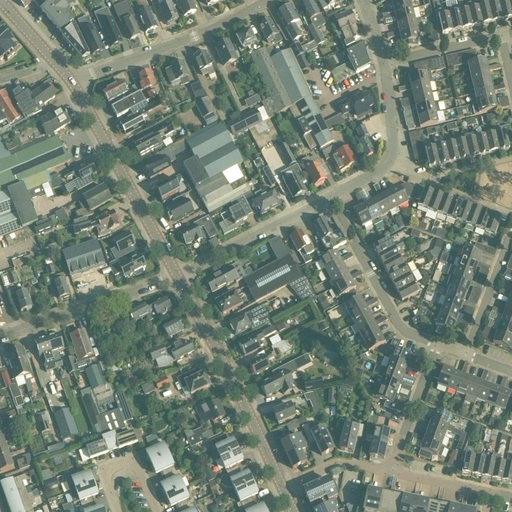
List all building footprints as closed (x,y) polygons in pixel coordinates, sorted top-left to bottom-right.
[(16,0),(24,8),(33,0),(37,4),(41,0),(16,0)] [(41,0),(37,4),(43,10),(42,11),(60,32),(72,21),(63,3),(61,0),(41,0)] [(162,0),(163,0),(162,0),(165,6),(159,8),(166,25),(178,20),(171,3),(170,3),(168,0),(162,0)] [(175,0),(179,9),(181,9),(184,17),(196,11),(190,0),(175,0)] [(303,0),(304,2),(301,3),(312,26),(308,28),(317,46),(324,43),(317,29),(325,25),(320,15),(311,0),(303,0)] [(317,0),(327,17),(333,15),(328,7),(335,3),(338,8),(344,5),(341,0),(317,0)] [(392,5),(394,13),(394,15),(412,11),(409,0),(392,5)] [(487,0),(486,0),(488,6),(492,24),(502,22),(496,0),(487,0)] [(507,0),(496,0),(502,22),(511,19),(507,0)] [(466,5),(468,11),(472,28),(482,26),(478,8),(477,3),(466,5)] [(140,4),(134,7),(137,14),(145,34),(147,33),(149,34),(153,33),(153,30),(157,28),(149,9),(143,11),(140,4)] [(126,6),(115,11),(118,18),(119,18),(120,21),(121,21),(129,40),(140,35),(132,16),(130,17),(129,14),(129,13),(126,6)] [(291,6),(277,14),(292,42),(301,37),(294,24),(299,22),(291,6)] [(488,6),(478,8),(482,26),(492,24),(488,6)] [(457,7),(447,10),(452,33),(462,31),(458,13),(457,7)] [(447,10),(434,12),(437,22),(438,21),(442,35),(452,33),(447,10)] [(102,11),(96,14),(110,48),(121,43),(111,20),(107,22),(102,11)] [(394,15),(395,17),(397,25),(414,21),(412,11),(394,15)] [(468,11),(458,13),(462,31),(472,28),(468,11)] [(350,12),(336,18),(334,14),(333,15),(327,17),(332,29),(337,26),(340,32),(355,25),(350,12)] [(84,19),(77,21),(92,56),(103,51),(93,28),(89,30),(84,19)] [(420,19),(414,21),(397,25),(398,32),(399,35),(417,31),(422,29),(420,19)] [(270,20),(259,26),(268,44),(274,41),(274,42),(281,38),(279,34),(277,34),(270,20)] [(89,56),(72,21),(60,32),(64,36),(62,37),(82,60),(89,56)] [(354,45),(353,40),(354,40),(355,41),(356,40),(356,39),(360,38),(359,36),(361,35),(358,29),(356,29),(355,26),(355,25),(340,32),(335,34),(344,50),(354,45)] [(430,38),(428,38),(429,45),(438,43),(435,26),(428,28),(430,38)] [(249,30),(235,36),(243,51),(249,47),(252,52),(249,53),(270,99),(262,103),(269,119),(278,115),(289,109),(289,110),(293,108),(265,50),(260,53),(256,44),(249,30)] [(401,44),(398,45),(399,51),(417,47),(416,42),(419,41),(417,31),(399,35),(399,37),(401,44)] [(0,62),(3,60),(4,59),(7,62),(8,61),(11,58),(12,57),(11,57),(14,55),(15,54),(11,49),(11,50),(8,47),(9,47),(7,44),(6,44),(4,41),(2,39),(0,37),(0,62)] [(228,43),(215,49),(223,67),(236,61),(228,43)] [(299,43),(290,48),(296,59),(305,54),(299,43)] [(369,67),(365,53),(363,46),(357,49),(346,54),(351,64),(356,74),(369,67)] [(265,50),(293,108),(297,106),(311,99),(314,97),(290,49),(270,59),(265,50)] [(475,51),(469,52),(471,63),(477,62),(475,51)] [(198,55),(194,57),(200,72),(202,76),(207,74),(209,77),(214,74),(211,68),(205,53),(203,53),(203,52),(198,54),(198,55)] [(469,52),(463,53),(466,65),(467,64),(471,63),(469,52)] [(463,53),(457,54),(460,66),(466,65),(463,53)] [(457,54),(451,56),(454,67),(460,66),(457,54)] [(305,55),(296,59),(302,72),(311,67),(305,55)] [(451,56),(445,57),(448,69),(454,67),(451,56)] [(442,58),(436,59),(439,71),(445,69),(442,58)] [(436,59),(430,61),(433,72),(439,71),(436,59)] [(471,63),(467,64),(470,75),(487,70),(487,68),(485,60),(477,62),(471,63)] [(430,61),(425,62),(427,73),(433,72),(430,61)] [(172,69),(166,71),(170,84),(181,80),(183,86),(189,84),(187,78),(188,77),(183,62),(181,63),(181,62),(178,62),(176,63),(177,65),(171,67),(172,69)] [(425,62),(419,63),(421,75),(426,74),(427,73),(425,62)] [(419,63),(413,65),(415,76),(421,75),(419,63)] [(357,75),(356,74),(351,64),(330,75),(336,86),(357,75)] [(487,70),(470,75),(472,85),(489,81),(488,73),(487,70)] [(150,73),(139,77),(142,85),(140,85),(142,92),(143,93),(149,89),(154,98),(158,96),(155,88),(156,88),(150,73)] [(408,78),(410,86),(410,88),(428,84),(426,74),(421,75),(415,76),(408,78)] [(120,83),(102,92),(109,104),(110,106),(129,96),(130,99),(139,95),(135,86),(131,88),(132,89),(126,92),(124,87),(128,85),(123,76),(118,79),(120,83)] [(489,81),(472,85),(474,95),(492,90),(491,88),(489,81)] [(199,83),(190,86),(196,101),(205,98),(199,83)] [(23,84),(9,94),(19,108),(17,109),(22,117),(20,118),(22,122),(40,113),(38,110),(33,112),(23,98),(37,89),(34,84),(27,89),(23,84)] [(410,88),(411,91),(413,98),(430,94),(428,84),(410,88)] [(37,89),(23,98),(33,112),(38,110),(54,98),(46,86),(39,91),(37,89)] [(129,96),(110,106),(112,109),(111,109),(117,119),(129,113),(155,99),(154,98),(149,89),(143,93),(139,95),(130,99),(129,96)] [(492,90),(474,95),(477,104),(494,100),(492,93),(492,90)] [(4,91),(0,94),(0,108),(4,113),(2,115),(9,125),(20,118),(22,117),(17,109),(4,91)] [(164,91),(157,93),(161,106),(169,102),(168,101),(170,100),(167,92),(165,93),(164,91)] [(359,94),(338,105),(342,113),(353,108),(356,114),(373,105),(366,93),(360,96),(359,94)] [(413,98),(415,106),(415,108),(433,104),(430,94),(413,98)] [(207,97),(193,105),(201,120),(202,119),(206,126),(218,119),(214,113),(215,112),(207,97)] [(498,105),(496,105),(497,110),(508,108),(507,104),(508,104),(507,98),(497,100),(498,105)] [(131,118),(120,124),(126,136),(144,126),(138,114),(157,104),(154,99),(155,99),(129,113),(131,118)] [(328,132),(311,99),(297,106),(302,115),(304,119),(311,132),(315,138),(328,132)] [(190,100),(175,107),(178,112),(192,104),(190,100)] [(477,105),(472,106),(474,116),(496,111),(494,100),(477,104),(477,105)] [(415,108),(416,111),(417,118),(435,114),(440,113),(437,103),(433,104),(415,108)] [(0,130),(9,126),(10,126),(9,125),(2,115),(4,113),(0,108),(0,130)] [(0,131),(0,160),(24,151),(55,138),(52,134),(55,133),(70,124),(62,110),(47,119),(47,120),(3,138),(0,131)] [(256,112),(242,119),(247,130),(261,123),(256,112)] [(341,114),(324,122),(329,131),(329,130),(331,133),(335,131),(334,128),(345,123),(341,114)] [(435,114),(417,118),(420,129),(438,125),(435,114)] [(20,118),(9,125),(10,126),(9,126),(10,128),(22,122),(20,118)] [(247,130),(242,119),(227,126),(233,138),(247,130)] [(311,132),(304,119),(296,123),(303,137),(311,132)] [(138,143),(133,146),(136,150),(134,151),(138,158),(163,144),(161,140),(175,132),(171,124),(138,142),(138,143)] [(222,126),(188,144),(190,149),(197,161),(231,143),(222,126)] [(511,138),(509,126),(493,130),(498,152),(509,150),(507,142),(511,140),(511,138)] [(364,127),(356,131),(362,142),(357,145),(364,159),(366,158),(367,159),(369,158),(370,156),(375,153),(371,147),(373,146),(364,127)] [(493,130),(483,132),(484,137),(488,155),(498,152),(493,130)] [(328,132),(315,138),(320,150),(333,143),(328,132)] [(420,132),(408,135),(409,140),(421,138),(420,132)] [(311,133),(303,137),(310,150),(317,146),(311,133)] [(484,137),(474,139),(478,157),(488,155),(484,137)] [(56,138),(55,138),(24,151),(35,176),(46,171),(70,162),(56,138)] [(421,138),(409,140),(411,146),(422,144),(421,138)] [(474,139),(464,142),(468,159),(478,157),(474,139)] [(453,140),(444,142),(444,146),(448,164),(458,162),(454,144),(453,140)] [(444,142),(433,145),(434,147),(439,166),(448,164),(444,146),(444,142)] [(464,142),(454,144),(458,162),(468,159),(464,142)] [(197,161),(184,168),(195,189),(242,163),(231,143),(197,161)] [(422,144),(411,146),(412,152),(424,149),(422,144)] [(332,148),(322,153),(326,161),(331,158),(338,173),(356,164),(346,146),(340,149),(341,152),(335,155),(332,148)] [(425,155),(427,161),(428,169),(439,166),(434,147),(424,150),(425,155)] [(176,161),(173,157),(169,149),(146,161),(147,162),(149,166),(143,169),(150,181),(171,170),(169,165),(176,161)] [(424,149),(412,152),(414,158),(425,155),(424,150),(424,149)] [(17,183),(21,181),(35,176),(24,151),(0,160),(0,188),(17,182),(17,183)] [(290,152),(282,156),(288,167),(296,163),(290,152)] [(425,155),(414,158),(415,164),(427,161),(425,155)] [(308,157),(300,162),(305,171),(306,171),(314,186),(316,185),(316,186),(321,184),(320,183),(325,180),(321,172),(323,171),(315,157),(309,160),(308,157)] [(84,164),(63,175),(66,180),(74,176),(77,180),(72,183),(77,191),(92,183),(89,178),(96,174),(95,173),(96,171),(95,168),(92,167),(90,163),(85,166),(84,164)] [(267,167),(262,170),(271,187),(276,184),(267,167)] [(292,181),(285,184),(293,199),(294,198),(295,199),(301,196),(301,194),(305,192),(298,177),(297,178),(292,169),(287,172),(292,181)] [(21,181),(22,184),(26,193),(51,182),(46,171),(35,176),(21,181)] [(221,175),(195,189),(209,215),(250,192),(240,175),(226,184),(221,175)] [(173,178),(154,188),(161,201),(179,190),(173,178)] [(22,184),(0,193),(0,218),(31,207),(26,193),(22,184)] [(405,184),(399,187),(390,192),(398,208),(408,203),(405,198),(406,197),(414,200),(418,189),(405,184)] [(45,195),(41,186),(26,193),(28,198),(31,197),(32,200),(45,195)] [(264,186),(260,189),(261,191),(260,192),(270,211),(280,205),(277,200),(279,199),(275,191),(268,194),(264,186)] [(81,210),(75,214),(78,220),(93,215),(91,212),(110,201),(109,198),(110,197),(106,189),(104,190),(103,188),(83,199),(77,203),(81,210)] [(260,189),(244,197),(248,205),(251,203),(256,211),(257,210),(260,216),(270,211),(260,192),(261,191),(260,189)] [(418,189),(414,200),(419,202),(417,208),(427,211),(433,194),(418,189)] [(383,196),(381,197),(389,213),(398,208),(390,192),(383,196)] [(433,194),(427,211),(436,215),(443,198),(433,194)] [(174,208),(168,212),(173,222),(180,218),(181,220),(192,213),(183,196),(171,202),(174,208)] [(379,198),(372,202),(380,217),(389,213),(381,197),(379,198)] [(443,198),(436,215),(446,219),(452,201),(443,198)] [(452,201),(446,219),(456,222),(462,205),(452,201)] [(372,202),(365,205),(363,206),(371,222),(373,227),(383,222),(380,217),(372,202)] [(462,205),(456,222),(465,226),(472,209),(462,205)] [(231,219),(218,226),(224,236),(244,225),(242,222),(248,219),(241,206),(228,213),(231,219)] [(361,207),(350,214),(355,224),(359,222),(362,227),(371,222),(363,206),(361,207)] [(31,207),(0,218),(0,237),(38,224),(31,207)] [(472,209),(465,226),(475,229),(481,212),(472,209)] [(89,220),(72,225),(75,237),(96,230),(100,238),(105,236),(111,233),(110,232),(119,227),(117,223),(119,223),(118,221),(119,218),(117,215),(114,214),(113,212),(96,222),(90,225),(89,220)] [(481,212),(475,229),(484,233),(491,216),(481,212)] [(491,216),(484,233),(494,237),(501,219),(491,216)] [(208,217),(200,221),(210,239),(218,235),(208,217)] [(50,220),(33,226),(37,236),(53,229),(50,220)] [(315,225),(314,226),(317,232),(316,233),(327,253),(345,244),(339,231),(333,234),(325,220),(320,222),(319,222),(316,223),(315,225)] [(399,229),(405,226),(402,221),(397,224),(399,229)] [(180,233),(187,246),(187,245),(194,242),(195,244),(202,240),(202,239),(204,238),(200,232),(198,233),(195,226),(181,233),(180,233)] [(32,227),(4,238),(5,238),(8,247),(36,237),(32,227)] [(388,231),(384,233),(385,234),(379,237),(381,240),(386,237),(390,235),(388,231)] [(291,238),(290,238),(297,253),(299,252),(305,264),(311,261),(308,256),(313,253),(306,239),(305,240),(301,233),(296,235),(294,235),(292,236),(291,238)] [(115,244),(103,251),(106,257),(119,250),(120,253),(134,245),(131,240),(133,239),(130,234),(128,235),(128,234),(114,241),(115,244)] [(268,243),(277,259),(288,253),(279,237),(268,243)] [(389,239),(373,248),(378,257),(393,249),(389,239)] [(96,241),(62,253),(69,276),(104,264),(96,241)] [(58,244),(49,247),(52,254),(60,251),(58,244)] [(402,244),(393,249),(378,257),(382,266),(398,258),(404,255),(401,250),(404,248),(402,244)] [(346,247),(341,249),(347,261),(352,258),(346,247)] [(340,262),(321,272),(326,281),(329,279),(345,271),(341,264),(347,261),(341,249),(335,252),(340,262)] [(464,249),(460,259),(477,266),(478,264),(481,256),(464,249)] [(320,261),(316,263),(321,272),(340,262),(335,252),(320,261)] [(59,268),(66,266),(62,253),(55,255),(59,268)] [(33,255),(12,263),(14,268),(35,261),(33,255)] [(117,260),(109,264),(114,277),(128,270),(131,275),(134,273),(135,275),(137,276),(143,273),(143,271),(142,269),(145,267),(144,266),(145,264),(144,261),(142,261),(139,256),(120,265),(117,260)] [(288,286),(304,277),(298,265),(294,267),(288,256),(243,280),(256,303),(288,286)] [(398,258),(382,266),(387,275),(403,267),(398,258)] [(460,259),(457,269),(474,275),(476,268),(477,266),(460,259)] [(412,266),(417,274),(422,271),(417,264),(412,266)] [(403,267),(387,275),(392,284),(408,276),(411,274),(407,265),(403,267)] [(52,266),(46,268),(49,276),(55,274),(52,266)] [(219,274),(206,281),(207,283),(206,285),(208,287),(209,288),(212,293),(226,286),(237,280),(231,268),(219,274)] [(457,269),(453,279),(470,285),(471,283),(474,275),(457,269)] [(103,271),(107,294),(112,293),(108,270),(103,271)] [(345,271),(329,279),(334,288),(350,280),(349,278),(345,271)] [(63,275),(51,278),(53,283),(51,284),(54,292),(56,292),(58,299),(64,297),(64,299),(69,297),(68,296),(70,295),(63,275)] [(334,288),(331,290),(336,299),(339,297),(341,296),(344,302),(356,295),(353,290),(355,289),(351,282),(356,279),(354,275),(349,278),(350,280),(334,288)] [(14,276),(9,278),(11,285),(17,283),(14,276)] [(408,276),(392,284),(397,293),(413,285),(408,276)] [(316,299),(304,277),(288,286),(305,305),(316,299)] [(453,279),(450,288),(466,294),(469,287),(470,285),(453,279)] [(413,285),(397,293),(402,302),(418,294),(413,285)] [(19,288),(13,290),(15,295),(20,312),(26,310),(26,311),(31,310),(31,308),(32,307),(27,291),(21,293),(19,288)] [(450,288),(446,298),(463,304),(464,302),(466,294),(450,288)] [(234,293),(216,303),(219,308),(217,309),(220,315),(222,314),(223,315),(241,305),(237,298),(234,293)] [(144,305),(128,313),(133,323),(154,312),(157,318),(172,310),(171,309),(171,307),(170,305),(168,304),(165,298),(151,306),(146,309),(144,305)] [(360,298),(344,306),(349,316),(365,307),(364,305),(360,298)] [(446,298),(442,307),(459,314),(462,306),(463,304),(446,298)] [(320,307),(323,312),(329,309),(326,303),(320,307)] [(504,313),(503,315),(511,318),(511,307),(507,306),(504,313)] [(236,321),(229,325),(231,330),(233,335),(234,335),(235,336),(249,328),(251,332),(264,326),(259,317),(265,313),(262,307),(244,316),(243,316),(236,320),(236,321)] [(365,307),(349,316),(354,325),(369,316),(366,309),(365,307)] [(442,307),(439,317),(456,323),(457,321),(462,323),(461,327),(467,329),(469,323),(462,320),(463,316),(459,315),(459,314),(442,307)] [(417,317),(411,320),(414,326),(422,322),(426,312),(420,310),(417,317)] [(511,318),(503,315),(502,317),(500,325),(511,329),(511,318)] [(369,316),(354,325),(358,334),(374,325),(373,323),(369,316)] [(437,327),(435,334),(452,341),(455,333),(452,332),(455,325),(461,327),(462,323),(457,321),(456,323),(439,317),(435,327),(437,327)] [(177,319),(162,327),(168,338),(183,331),(180,325),(180,324),(179,322),(178,321),(177,319)] [(280,321),(274,324),(278,332),(285,329),(280,321)] [(158,322),(150,326),(153,331),(161,328),(158,322)] [(374,325),(358,334),(363,343),(379,334),(375,327),(374,325)] [(511,329),(500,325),(497,332),(496,334),(511,340),(511,329)] [(272,328),(239,346),(244,357),(260,348),(257,344),(264,340),(263,339),(275,333),(272,328)] [(84,331),(70,336),(79,363),(93,358),(84,331)] [(58,334),(46,338),(56,368),(62,366),(58,352),(63,350),(58,334)] [(379,334),(363,343),(368,352),(384,344),(379,334)] [(495,336),(492,344),(509,350),(511,342),(511,340),(496,334),(495,336)] [(277,341),(284,357),(292,353),(285,337),(277,341)] [(46,338),(34,342),(40,358),(45,356),(48,364),(54,362),(56,368),(46,338)] [(392,341),(390,348),(393,350),(390,359),(407,366),(408,364),(413,365),(415,358),(414,356),(410,355),(410,356),(402,353),(403,351),(396,348),(398,342),(394,341),(392,341)] [(163,347),(149,352),(151,359),(153,358),(157,369),(175,361),(193,352),(193,350),(193,348),(191,346),(190,345),(189,343),(181,347),(179,343),(168,349),(169,349),(165,351),(163,347)] [(15,352),(14,352),(22,375),(30,372),(22,350),(21,350),(21,347),(14,349),(15,352)] [(14,352),(6,355),(14,378),(22,375),(14,352)] [(264,357),(249,365),(255,376),(270,369),(268,364),(274,360),(271,355),(264,358),(264,357)] [(267,383),(260,387),(266,398),(281,391),(283,396),(292,391),(290,386),(293,385),(287,374),(309,363),(305,356),(273,372),(276,377),(267,382),(267,383)] [(92,388),(81,392),(83,398),(83,399),(86,408),(87,407),(99,439),(109,435),(104,423),(108,421),(103,406),(116,402),(114,397),(103,365),(102,365),(99,358),(95,360),(97,367),(85,371),(92,388)] [(71,360),(71,359),(65,361),(69,374),(73,373),(76,372),(73,365),(71,360)] [(390,359),(386,369),(403,375),(406,368),(407,366),(390,359)] [(105,368),(107,375),(118,371),(115,364),(105,368)] [(438,364),(432,382),(437,384),(436,386),(446,390),(453,373),(454,370),(438,364)] [(0,367),(0,372),(1,372),(6,388),(9,387),(12,386),(11,383),(5,367),(1,369),(0,367)] [(386,369),(383,379),(400,385),(400,383),(403,375),(386,369)] [(453,373),(446,390),(456,393),(462,376),(460,376),(453,373)] [(188,374),(177,379),(181,388),(186,386),(190,395),(209,386),(204,374),(191,379),(188,374)] [(165,376),(154,381),(158,390),(170,385),(165,376)] [(462,376),(456,393),(466,397),(472,380),(464,377),(462,376)] [(383,379),(379,388),(396,394),(399,387),(400,385),(383,379)] [(320,380),(304,383),(306,393),(322,390),(320,380)] [(472,380),(466,397),(475,400),(481,383),(479,383),(472,380)] [(12,386),(9,387),(13,400),(14,399),(21,397),(16,381),(11,383),(12,386)] [(481,383),(475,400),(485,404),(491,387),(484,384),(481,383)] [(151,385),(142,389),(145,398),(155,394),(151,385)] [(491,387),(485,404),(494,407),(500,390),(498,390),(491,387)] [(379,388),(376,398),(386,402),(383,407),(395,412),(395,411),(403,413),(406,404),(394,400),(396,394),(379,388)] [(500,390),(494,407),(504,411),(510,394),(503,391),(500,390)] [(133,420),(123,394),(114,397),(116,402),(123,424),(133,420)] [(21,397),(14,399),(17,408),(24,405),(21,397)] [(428,397),(425,403),(432,405),(434,399),(428,397)] [(322,410),(318,401),(312,403),(316,413),(322,410)] [(204,404),(198,407),(205,423),(211,420),(212,423),(224,418),(217,402),(206,407),(204,404)] [(278,425),(295,418),(290,406),(273,413),(278,425)] [(13,409),(6,411),(8,418),(15,415),(13,409)] [(78,435),(69,411),(53,417),(62,441),(78,435)] [(434,412),(432,420),(431,422),(448,428),(451,418),(434,412)] [(46,417),(38,419),(42,434),(51,431),(46,417)] [(497,429),(500,422),(490,418),(487,426),(497,429)] [(445,438),(447,433),(451,434),(453,430),(448,428),(431,422),(430,424),(427,431),(444,438),(445,438)] [(339,442),(342,442),(340,451),(352,453),(356,438),(362,439),(365,427),(359,426),(359,425),(346,423),(343,435),(340,435),(339,442)] [(221,425),(210,429),(212,435),(223,430),(221,425)] [(333,451),(329,443),(332,442),(329,436),(327,437),(321,425),(309,430),(307,425),(301,428),(309,444),(315,442),(321,456),(333,451)] [(481,428),(474,426),(472,432),(479,434),(481,428)] [(204,427),(192,433),(194,436),(187,440),(191,448),(196,446),(205,441),(202,435),(206,433),(204,427)] [(389,434),(369,429),(367,439),(373,441),(372,442),(386,446),(389,434)] [(427,431),(424,439),(424,441),(441,447),(444,438),(427,431)] [(114,435),(108,437),(113,450),(122,446),(123,448),(137,443),(133,432),(115,438),(114,435)] [(22,433),(15,436),(17,442),(24,440),(22,433)] [(15,436),(8,438),(10,444),(17,442),(15,436)] [(86,449),(79,452),(82,463),(104,455),(103,453),(113,450),(108,437),(102,439),(104,442),(86,449)] [(299,449),(304,446),(300,437),(281,445),(286,456),(299,450),(299,449)] [(224,438),(212,443),(220,460),(238,451),(235,444),(231,445),(230,442),(227,444),(224,438)] [(383,460),(386,446),(372,442),(373,441),(367,439),(366,443),(372,445),(369,457),(383,460)] [(150,456),(146,457),(150,465),(168,456),(160,440),(154,443),(149,445),(151,451),(148,452),(150,456)] [(424,441),(423,443),(418,457),(429,461),(431,455),(437,457),(441,447),(424,441)] [(4,443),(0,444),(0,458),(8,455),(4,443)] [(477,451),(471,476),(482,478),(485,460),(486,456),(480,455),(482,446),(478,445),(477,451)] [(196,446),(191,448),(194,455),(199,453),(196,446)] [(306,464),(300,452),(299,450),(286,456),(292,470),(306,464)] [(458,467),(456,475),(461,476),(462,474),(471,476),(477,451),(472,450),(471,457),(465,456),(463,464),(459,464),(458,467)] [(238,451),(220,460),(227,476),(239,471),(237,465),(240,464),(238,460),(242,458),(238,451)] [(453,451),(450,458),(457,460),(459,454),(455,452),(453,451)] [(30,454),(16,459),(20,470),(31,467),(32,460),(30,454)] [(8,455),(0,458),(0,472),(13,468),(8,455)] [(485,460),(482,478),(492,480),(497,455),(492,455),(491,461),(485,460)] [(497,455),(492,480),(501,482),(505,464),(499,463),(501,456),(497,455)] [(168,456),(150,465),(153,472),(157,470),(158,474),(161,472),(164,478),(175,473),(168,456)] [(505,464),(501,482),(511,484),(511,481),(511,460),(511,466),(505,464)] [(82,469),(65,476),(67,481),(66,482),(70,493),(95,484),(92,476),(88,478),(87,474),(84,476),(82,469)] [(50,470),(40,473),(44,482),(53,479),(50,470)] [(165,488),(161,490),(165,498),(183,489),(178,479),(182,477),(179,471),(175,473),(164,478),(166,484),(163,485),(165,488)] [(227,476),(221,479),(224,485),(223,486),(224,487),(225,488),(226,488),(227,488),(228,489),(229,489),(230,488),(231,488),(232,488),(233,488),(235,492),(254,484),(250,476),(246,478),(245,475),(242,476),(239,471),(227,476)] [(215,480),(212,473),(205,476),(208,483),(215,480)] [(25,476),(0,484),(5,496),(25,489),(22,482),(27,481),(25,476)] [(328,480),(320,483),(327,498),(326,498),(328,502),(336,498),(337,497),(338,490),(333,480),(328,482),(328,480)] [(327,498),(320,483),(312,487),(318,502),(326,498),(327,498)] [(95,484),(70,493),(74,504),(80,502),(82,508),(94,504),(92,498),(95,496),(94,493),(98,492),(95,484)] [(254,484),(235,492),(243,509),(254,503),(252,498),(255,496),(253,493),(257,491),(254,484)] [(318,502),(312,487),(303,491),(310,506),(318,502)] [(25,489),(5,496),(9,507),(33,499),(31,494),(27,496),(25,489)] [(39,497),(36,498),(39,507),(46,505),(41,489),(37,490),(39,497)] [(183,489),(165,498),(168,505),(172,503),(173,507),(176,505),(179,511),(194,504),(193,501),(189,502),(183,489)] [(368,492),(363,511),(375,511),(379,494),(371,492),(370,492),(368,492)] [(379,494),(375,511),(388,511),(391,497),(390,496),(389,496),(379,494)] [(391,497),(388,511),(400,511),(403,499),(394,497),(393,497),(391,497)] [(33,499),(9,507),(10,511),(31,511),(33,511),(31,505),(35,503),(33,499)] [(403,499),(400,511),(412,511),(415,501),(413,501),(412,501),(403,499)] [(415,501),(412,511),(425,511),(427,504),(418,502),(417,502),(415,501)] [(243,509),(239,510),(239,511),(266,511),(265,509),(261,511),(260,508),(257,509),(254,503),(243,509)]
